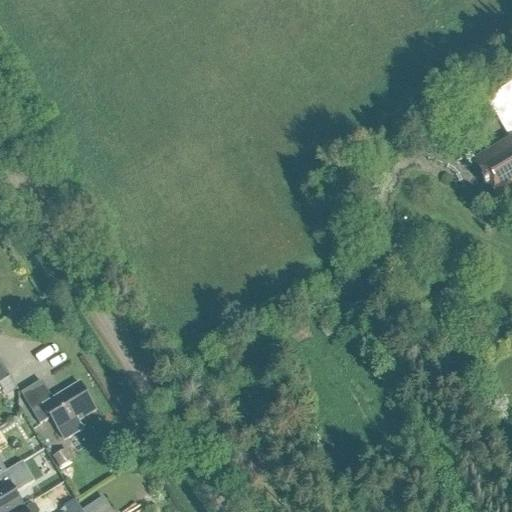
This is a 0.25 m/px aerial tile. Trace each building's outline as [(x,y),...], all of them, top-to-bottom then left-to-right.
[(511,142),(476,164),(500,205),(511,197),(511,142)] [(34,244),(28,259),(38,263),(44,248),(34,244)] [(119,281),(96,295),(151,386),(174,372),(119,281)] [(26,336),(49,341),(52,327),(29,322),(26,336)] [(0,364),(0,383),(9,378),(0,364)] [(76,424),(96,412),(79,385),(44,407),(40,401),(29,408),(40,427),(51,420),(58,432),(74,422),(76,424)] [(0,480),(5,488),(0,490),(0,511),(15,511),(23,508),(15,495),(25,489),(21,481),(29,476),(23,464),(0,477),(0,480)] [(139,511),(143,511),(162,503),(155,488),(133,499),(139,511)] [(108,511),(113,511),(129,505),(123,492),(104,501),(108,511)] [(80,511),(74,501),(63,508),(64,511),(80,511)]
